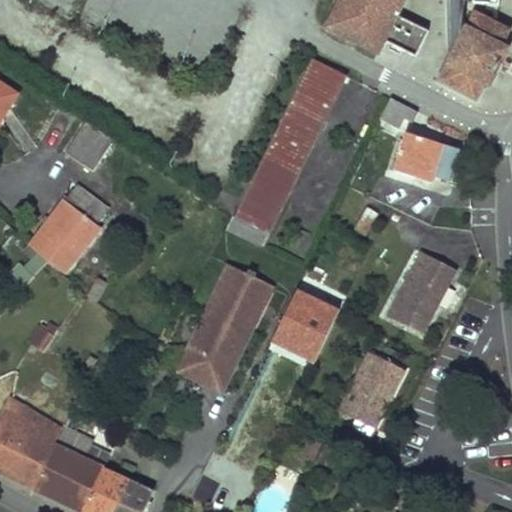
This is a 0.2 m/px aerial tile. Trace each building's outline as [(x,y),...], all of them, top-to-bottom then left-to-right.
[(342,0),(328,29),(377,54),(383,42),(415,58),(429,32),(395,15),(402,0),(342,0)] [(509,32),(476,15),(442,80),(475,97),(483,82),(490,85),(507,51),(501,48),(509,32)] [(313,60),(228,232),(260,248),(346,76),(313,60)] [(0,123),(19,96),(0,83),(0,123)] [(391,98),(381,119),(400,128),(406,119),(413,122),(418,112),(391,98)] [(115,142),(86,123),(66,153),(95,172),(115,142)] [(460,153),(408,136),(396,173),(433,186),(436,178),(450,183),(457,160),(460,153)] [(78,187),(32,246),(39,254),(49,263),(54,268),(57,265),(66,272),(101,229),(97,225),(108,210),(78,187)] [(379,217),(367,210),(354,231),(367,238),(379,217)] [(412,267),(386,317),(422,336),(456,272),(420,252),(412,267)] [(35,279),(49,263),(39,254),(25,270),(35,279)] [(248,274),(230,265),(206,315),(179,371),(195,380),(222,393),(273,287),(255,278),(248,274)] [(99,279),(88,297),(98,304),(110,285),(99,279)] [(45,354),(57,337),(43,327),(32,344),(34,345),(45,354)] [(339,408),(373,426),(375,427),(405,369),(402,368),(369,350),(339,408)] [(11,398),(0,417),(0,471),(35,489),(55,446),(36,437),(46,419),(11,398)] [(63,430),(46,419),(36,437),(55,446),(63,430)] [(82,511),(103,473),(104,472),(84,462),(94,441),(64,427),(63,430),(55,446),(35,489),(82,511)] [(113,511),(128,484),(103,473),(82,511),(113,511)] [(142,511),(151,495),(128,484),(113,511),(142,511)]
